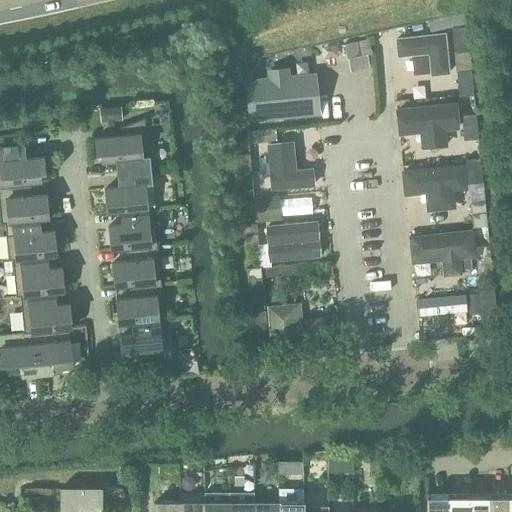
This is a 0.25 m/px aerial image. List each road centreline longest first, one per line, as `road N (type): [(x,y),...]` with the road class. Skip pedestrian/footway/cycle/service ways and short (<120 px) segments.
road 1 (residential): [(105,411),(511,368)]
road 2 (residential): [(105,411),(77,159)]
